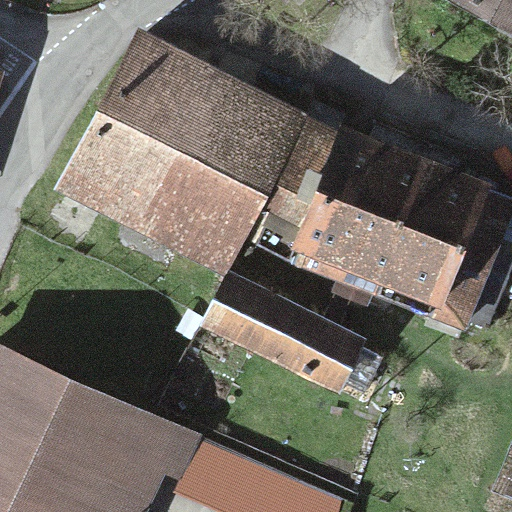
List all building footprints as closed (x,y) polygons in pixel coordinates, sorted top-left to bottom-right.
[(511,0),(495,0),(511,9),(511,0)] [(222,261),(293,99),(133,29),(61,191),(222,261)] [(340,126),(290,250),(440,310),(490,186),(340,126)] [(228,272),(201,326),(338,393),(365,339),(228,272)] [(0,342),(0,511),(147,511),(165,475),(180,482),(200,439),(202,436),(0,342)] [(200,439),(180,482),(175,494),(218,511),(338,511),(342,500),(200,439)]
